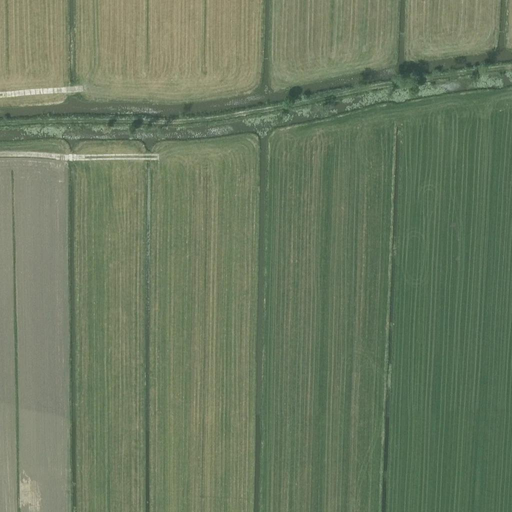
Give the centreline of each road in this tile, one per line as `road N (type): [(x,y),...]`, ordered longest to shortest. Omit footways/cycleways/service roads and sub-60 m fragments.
road 1 (track): [(511,67),(201,122),(0,130)]
road 2 (track): [(0,154),(156,157)]
